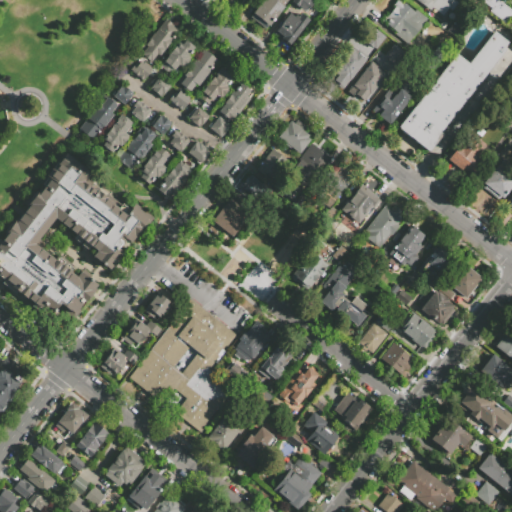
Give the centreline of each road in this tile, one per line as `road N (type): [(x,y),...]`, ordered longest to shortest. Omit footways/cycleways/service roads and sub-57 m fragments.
road 1 (residential): [(0,316),(243,511)]
road 2 (tertiary): [(67,370),(257,126)]
road 3 (residential): [(329,511),(511,284)]
road 4 (residential): [(288,86),(511,264)]
road 5 (residential): [(269,299),(411,413)]
road 6 (residential): [(181,0),(288,86)]
